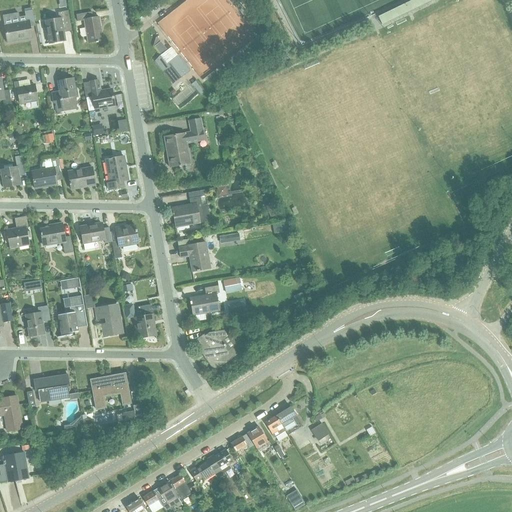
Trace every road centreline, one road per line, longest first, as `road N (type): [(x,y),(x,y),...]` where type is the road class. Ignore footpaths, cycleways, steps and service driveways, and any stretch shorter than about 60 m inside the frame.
road 1 (residential): [(102,511),(278,400),(286,391),(279,362)]
road 2 (residential): [(32,511),(210,406)]
road 3 (residential): [(0,353),(176,357)]
road 4 (residential): [(176,357),(148,206)]
road 5 (residential): [(0,207),(148,206)]
road 6 (residential): [(148,206),(123,63)]
road 7 (unclassified): [(450,316),(425,304),(376,306),(324,337)]
road 8 (unclassified): [(324,337),(397,314),(450,316)]
road 9 (residential): [(0,58),(123,63)]
